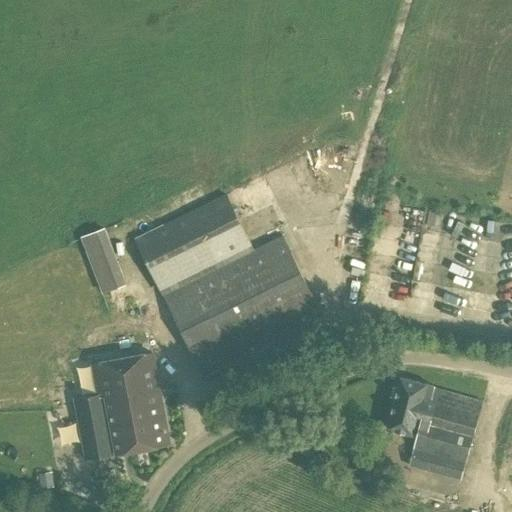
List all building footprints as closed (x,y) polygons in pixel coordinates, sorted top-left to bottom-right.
[(234,188),(228,171),(176,191),(188,221),(229,205),(224,192),(234,188)] [(272,216),(314,199),(309,186),(296,191),(289,172),(259,184),(272,216)] [(318,212),(314,199),(272,216),(284,247),(314,236),(306,216),(318,212)] [(141,216),(130,220),(134,229),(133,231),(105,242),(120,282),(150,270),(143,251),(153,247),(141,216)] [(267,291),(262,279),(249,284),(266,326),(294,315),(282,285),(267,291)] [(241,301),(224,308),(236,338),(266,326),(249,284),(237,289),(241,301)] [(207,349),(236,338),(224,308),(219,296),(206,301),(211,313),(195,320),(207,349)] [(85,460),(117,453),(169,443),(152,353),(95,364),(100,394),(74,400),(85,460)] [(460,479),(481,401),(434,388),(435,386),(401,377),(388,428),(418,436),(410,465),(460,479)] [(294,442),(292,447),(291,450),(308,456),(311,448),(294,442)]
